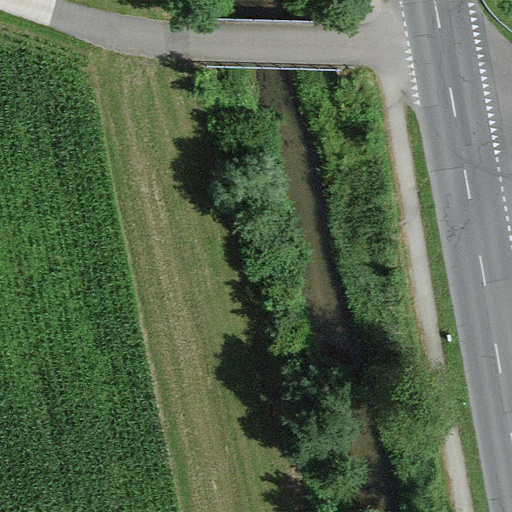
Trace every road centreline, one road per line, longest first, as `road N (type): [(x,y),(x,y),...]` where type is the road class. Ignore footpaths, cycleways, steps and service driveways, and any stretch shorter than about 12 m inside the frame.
road 1 (tertiary): [(468,172),(511,414)]
road 2 (tertiary): [(468,172),(445,38)]
